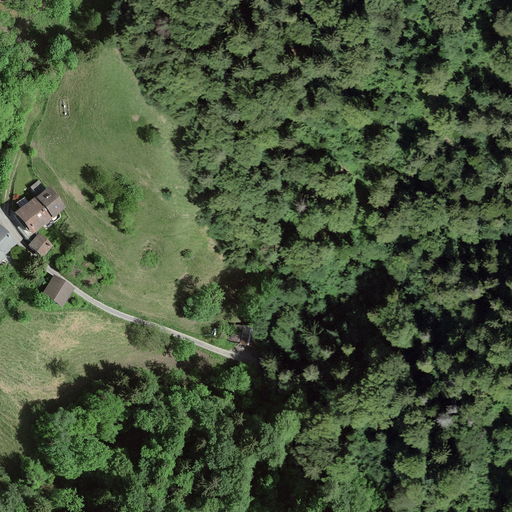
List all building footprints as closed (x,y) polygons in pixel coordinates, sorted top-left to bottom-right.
[(63,208),(48,188),(13,214),(28,234),(63,208)] [(0,259),(17,243),(1,227),(0,227),(0,259)] [(53,245),(40,233),(30,245),(43,256),(53,245)] [(74,289),(54,276),(43,293),(62,306),(74,289)] [(252,330),(233,326),(230,342),(249,346),(252,330)]
